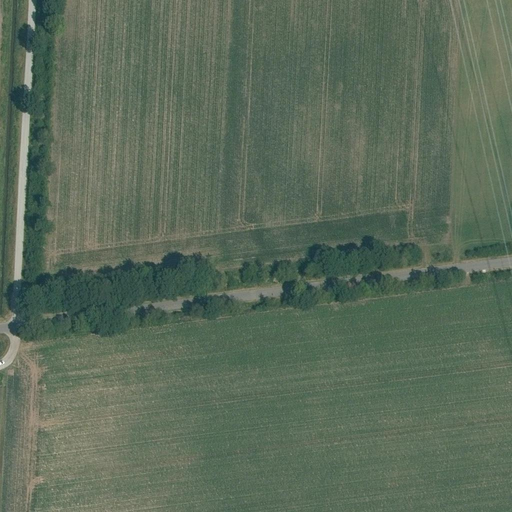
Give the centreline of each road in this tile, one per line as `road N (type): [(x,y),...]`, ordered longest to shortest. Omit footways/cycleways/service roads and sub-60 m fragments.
road 1 (unclassified): [(15,326),(511,263)]
road 2 (track): [(15,326),(33,0)]
